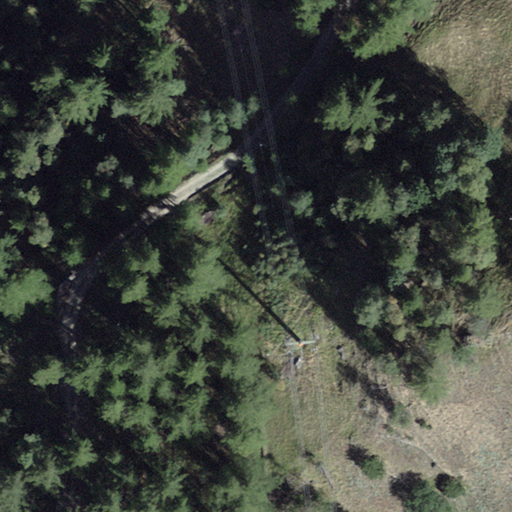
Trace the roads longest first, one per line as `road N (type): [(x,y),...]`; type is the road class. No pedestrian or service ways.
road 1 (track): [(59,511),(74,296),(125,234),(234,158)]
road 2 (track): [(234,158),(298,86),(344,0)]
